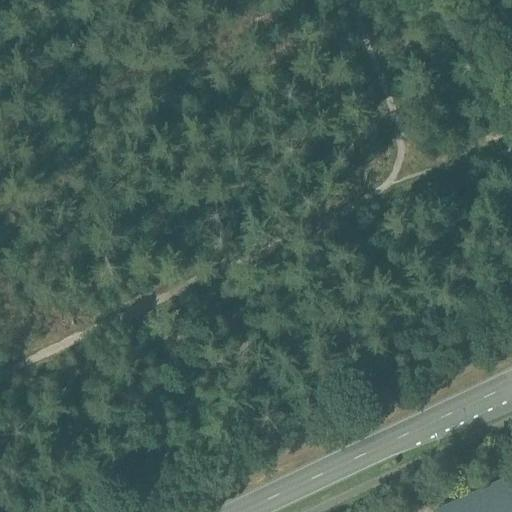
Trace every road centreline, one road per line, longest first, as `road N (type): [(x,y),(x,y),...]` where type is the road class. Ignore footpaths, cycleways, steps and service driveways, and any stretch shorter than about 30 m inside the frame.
road 1 (track): [(0,371),(408,174),(511,148)]
road 2 (secondary): [(243,511),(511,384)]
